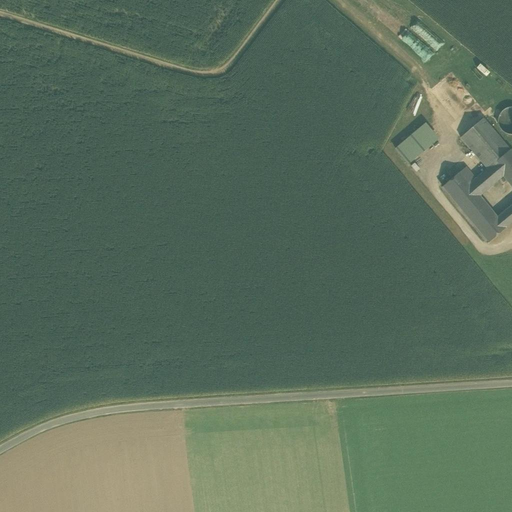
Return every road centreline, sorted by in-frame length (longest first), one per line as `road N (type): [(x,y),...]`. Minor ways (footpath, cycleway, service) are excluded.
road 1 (unclassified): [(511,384),(84,413),(0,449)]
road 2 (track): [(0,14),(206,74),(234,58),(279,0)]
